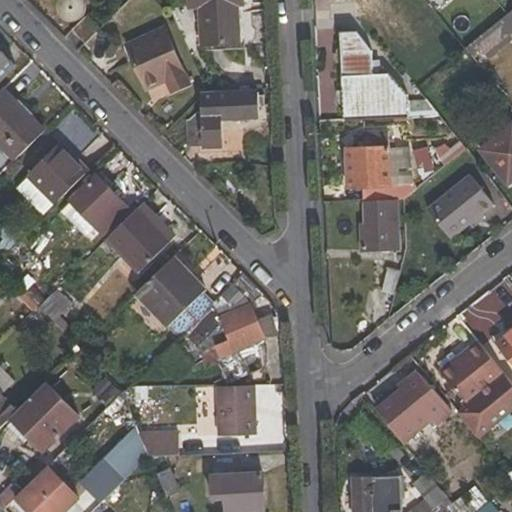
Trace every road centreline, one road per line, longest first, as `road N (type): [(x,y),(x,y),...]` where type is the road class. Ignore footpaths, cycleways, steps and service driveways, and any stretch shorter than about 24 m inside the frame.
road 1 (residential): [(9,0),(307,293)]
road 2 (residential): [(307,293),(288,0)]
road 3 (residential): [(311,394),(349,384),(511,251)]
